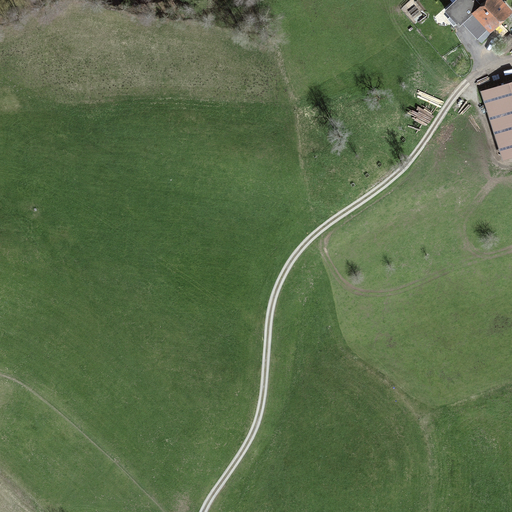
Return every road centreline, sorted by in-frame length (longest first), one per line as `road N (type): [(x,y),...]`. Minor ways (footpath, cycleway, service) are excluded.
road 1 (track): [(511,57),(460,90),(384,187),(291,263),(271,314),(262,414),(205,511)]
road 2 (track): [(0,375),(27,383),(161,511)]
